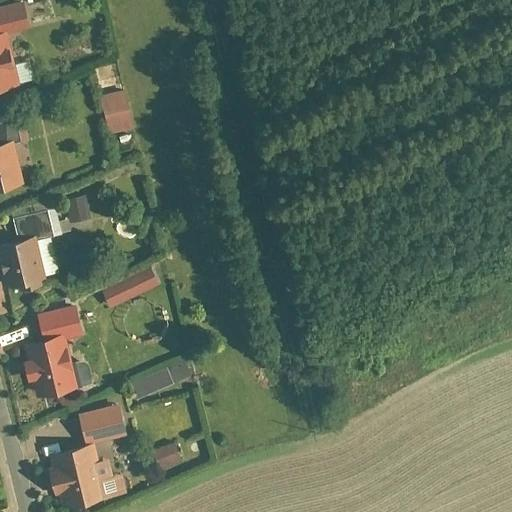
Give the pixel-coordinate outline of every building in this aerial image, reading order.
[(0,11),(0,38),(35,30),(28,4),(0,11)] [(0,94),(21,89),(8,40),(0,42),(0,94)] [(128,91),(106,97),(117,138),(139,132),(128,91)] [(19,141),(0,144),(0,194),(30,188),(19,141)] [(70,201),(74,226),(96,222),(92,198),(70,201)] [(44,240),(0,249),(0,250),(9,292),(54,282),(44,240)] [(108,286),(117,306),(168,284),(159,264),(108,286)] [(83,306),(40,317),(47,343),(89,332),(83,306)] [(75,339),(31,349),(43,400),(87,390),(75,339)] [(135,387),(142,404),(180,388),(173,371),(135,387)] [(83,416),(90,448),(133,439),(126,406),(83,416)] [(154,451),(162,475),(186,467),(178,443),(154,451)] [(103,450),(56,460),(65,511),(72,511),(114,504),(103,450)]
